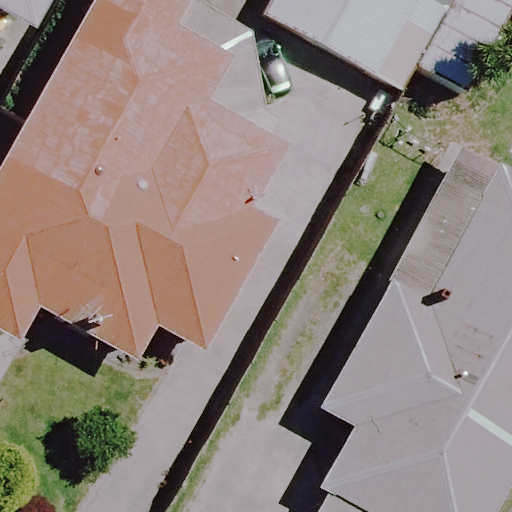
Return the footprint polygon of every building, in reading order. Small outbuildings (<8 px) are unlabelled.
[(230,41),(159,0),(84,0),(0,148),(0,359),(1,360),(24,320),(119,374),(139,339),(181,363),(251,242),(228,229),(265,163),(186,118),(230,41)] [(31,0),(0,0),(0,43),(6,47),(31,0)] [(404,77),(442,0),(265,0),(249,33),(391,103),(404,77)] [(511,0),(442,0),(404,77),(453,101),(477,52),(511,69),(511,0)] [(511,199),(449,166),(383,294),(314,258),(265,350),(333,386),(276,494),(266,511),(483,511),(511,458),(511,199)]
